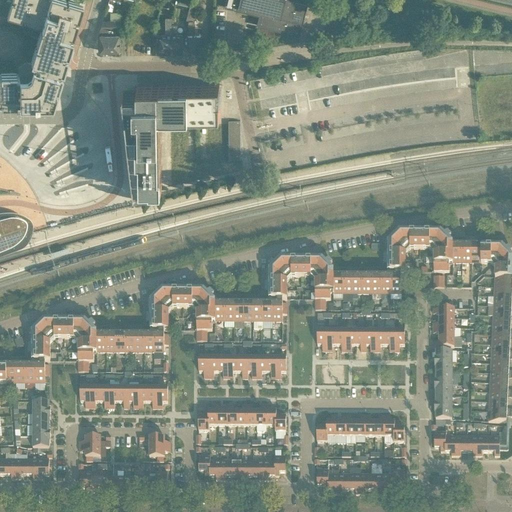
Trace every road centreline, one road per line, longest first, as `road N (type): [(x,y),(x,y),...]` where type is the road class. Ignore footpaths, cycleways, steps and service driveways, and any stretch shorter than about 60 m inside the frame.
road 1 (residential): [(0,327),(221,261),(511,207)]
road 2 (residential): [(420,405),(307,403),(300,487),(189,489)]
road 3 (residential): [(189,489),(189,443),(181,432),(86,432),(70,441),(69,484),(0,490)]
road 4 (residential): [(420,405),(422,296),(473,294)]
road 5 (unclassified): [(83,68),(231,65)]
road 6 (residential): [(511,470),(432,468),(420,405)]
